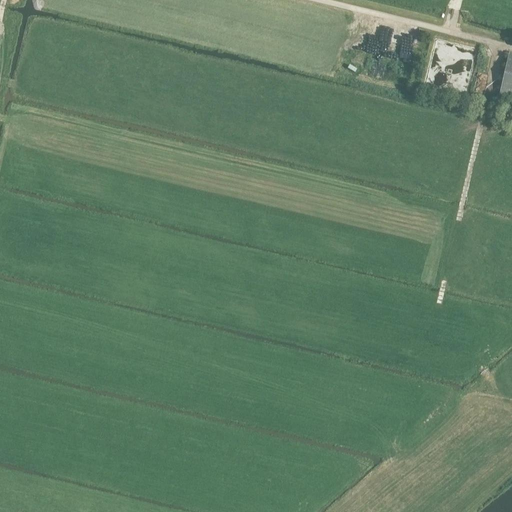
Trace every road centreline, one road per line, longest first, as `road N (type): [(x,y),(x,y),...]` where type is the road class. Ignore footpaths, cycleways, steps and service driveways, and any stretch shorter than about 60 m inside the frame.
road 1 (track): [(511,388),(487,377),(439,303),(500,44)]
road 2 (track): [(0,291),(158,347)]
